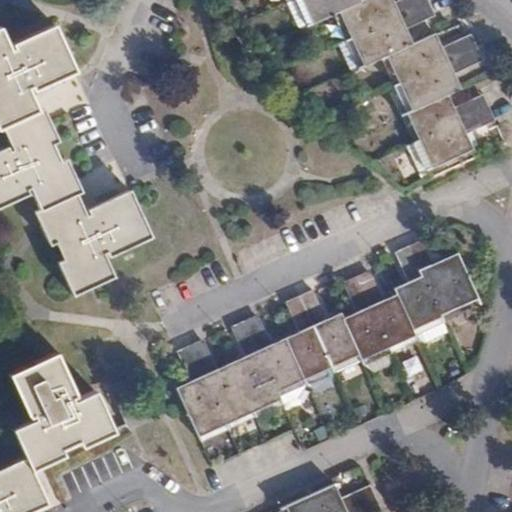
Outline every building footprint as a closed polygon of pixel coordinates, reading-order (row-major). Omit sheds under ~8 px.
[(338,14),(361,3),(359,0),(299,0),(311,26),(338,14)] [(338,14),(350,40),(427,5),(424,0),(406,0),(393,6),(390,0),(368,0),(361,3),(338,14)] [(386,58),(412,46),(406,32),(434,19),(427,5),(350,40),(363,68),(386,58)] [(14,48),(4,25),(0,27),(0,125),(1,127),(6,125),(42,109),(32,87),(36,85),(37,87),(80,68),(59,22),(16,41),(19,46),(14,48)] [(386,58),(398,85),(476,50),(470,36),(442,49),(435,35),(412,46),(386,58)] [(398,85),(411,112),(446,95),(460,89),(453,75),(482,62),(476,50),(398,85)] [(405,114),(418,141),(487,109),(481,96),(453,109),(446,95),(411,112),(405,114)] [(42,109),(6,125),(17,149),(13,151),(11,146),(0,150),(0,206),(31,193),(29,189),(34,186),(45,209),(81,193),(85,191),(70,158),(66,160),(58,142),(63,140),(48,106),(42,109)] [(418,141),(410,144),(423,171),(471,149),(464,135),(493,122),(487,109),(418,141)] [(91,216),(81,193),(45,209),(40,212),(54,243),(59,241),(67,260),(62,262),(77,295),(119,276),(109,254),(112,252),(114,255),(154,237),(133,190),(93,209),(95,214),(91,216)] [(409,248),(440,315),(477,299),(456,254),(433,264),(423,241),(409,248)] [(397,295),(413,329),(440,317),(440,315),(409,248),(396,253),(410,283),(395,289),(397,295)] [(358,278),(389,348),(416,336),(413,329),(397,295),(384,301),(371,272),(358,278)] [(359,311),(343,318),(359,354),(363,360),(375,371),(389,364),(389,348),(358,278),(346,282),(359,311)] [(314,290),(301,296),(332,366),(359,354),(343,318),(341,313),(327,319),(314,290)] [(286,336),(305,378),(332,366),(301,296),(288,302),(301,330),(286,336)] [(247,320),(281,397),(285,404),(301,397),(306,381),(305,378),(286,336),(273,343),(260,314),(247,320)] [(233,361),(254,409),(281,397),(247,320),(233,326),(246,355),(233,361)] [(192,343),(227,421),(254,409),(233,361),(218,367),(205,338),(192,343)] [(227,421),(192,343),(179,349),(192,379),(176,386),(198,434),(227,421)] [(28,456),(33,468),(66,454),(63,448),(81,439),(84,445),(116,431),(98,390),(75,400),(73,396),(76,394),(58,354),(12,374),(31,416),(34,414),(36,418),(15,427),(28,456)] [(0,511),(25,511),(48,502),(33,468),(28,456),(0,468),(0,511)] [(341,511),(375,497),(369,483),(340,497),(333,482),(284,505),(273,511),(341,511)] [(376,511),(381,510),(375,497),(341,511),(376,511)]
